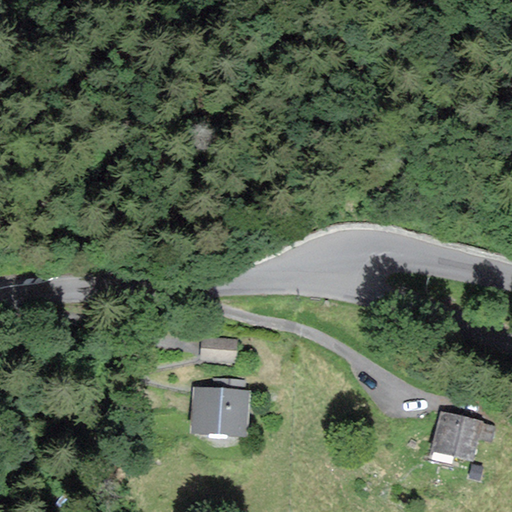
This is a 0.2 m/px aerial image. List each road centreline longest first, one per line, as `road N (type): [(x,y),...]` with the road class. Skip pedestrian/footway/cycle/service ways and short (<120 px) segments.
road 1 (unclassified): [(0,303),(70,291),(285,291)]
road 2 (unclassified): [(511,280),(348,253),(318,264),(285,291)]
road 3 (unclassified): [(285,291),(392,301),(511,342)]
